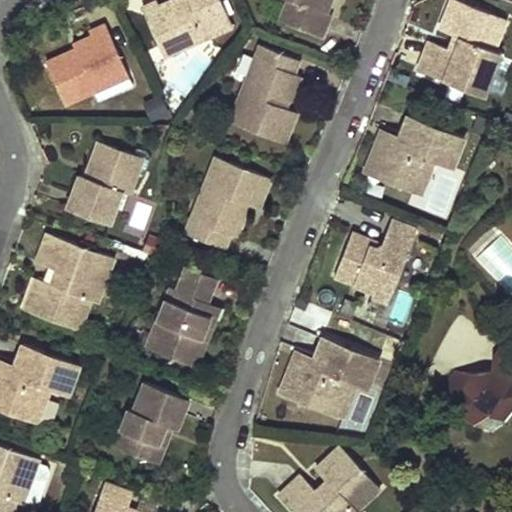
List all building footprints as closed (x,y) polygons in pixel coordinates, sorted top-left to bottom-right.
[(142,8),(159,47),(195,31),(209,36),(232,26),(220,0),(184,0),(175,4),(173,0),(171,0),(158,6),(156,1),(142,8)] [(298,3),(290,0),(287,0),(279,20),(290,24),(298,3)] [(290,0),(298,3),(290,24),(321,36),(330,14),(325,12),(330,0),(290,0)] [(448,48),(429,40),(418,69),(483,94),(500,50),(494,47),(505,18),(460,0),(450,0),(440,28),(453,34),(460,36),(455,50),(448,48)] [(71,50),(46,62),(64,103),(95,90),(92,85),(126,70),(105,24),(90,31),(92,35),(73,44),(75,49),(76,53),(72,55),(71,50)] [(195,31),(159,47),(163,57),(209,36),(195,31)] [(460,36),(453,34),(448,48),(455,50),(460,36)] [(248,74),(230,120),(284,142),(296,112),(293,111),(287,108),(279,105),(282,97),(290,101),(300,76),(294,73),(299,60),(260,45),(254,59),(263,63),(257,77),(248,74)] [(263,63),(254,59),(248,74),(257,77),(263,63)] [(146,99),(149,116),(166,113),(163,96),(146,99)] [(287,108),(290,101),(282,97),(279,105),(287,108)] [(382,172),(379,179),(412,191),(419,174),(429,169),(433,161),(451,168),(463,137),(407,115),(399,136),(396,144),(378,137),(366,166),(382,172)] [(399,136),(381,129),(378,137),(396,144),(399,136)] [(121,191),(129,170),(121,167),(127,151),(99,140),(89,167),(95,169),(92,178),(85,176),(79,174),(67,208),(101,220),(114,188),(121,191)] [(135,154),(127,151),(121,167),(129,170),(135,154)] [(270,178),(215,156),(197,203),(205,206),(199,221),(191,218),(185,233),(223,248),(229,235),(235,237),(245,213),(243,211),(237,209),(240,202),(246,204),(248,205),(255,207),(257,209),(270,178)] [(382,172),(366,166),(364,172),(379,179),(382,172)] [(95,169),(89,167),(85,176),(92,178),(95,169)] [(114,188),(101,220),(110,224),(121,191),(114,188)] [(135,202),(129,225),(144,229),(150,207),(135,202)] [(248,205),(240,202),(237,209),(243,211),(245,213),(248,205)] [(197,203),(191,218),(199,221),(205,206),(197,203)] [(392,289),(416,230),(390,220),(381,244),(351,232),(334,275),(373,290),(374,291),(377,284),(392,289)] [(47,232),(36,261),(55,268),(62,271),(57,285),(50,282),(36,277),(24,308),(78,329),(89,299),(96,302),(112,257),(47,232)] [(181,277),(211,289),(215,277),(186,266),(181,277)] [(62,271),(55,268),(50,282),(57,285),(62,271)] [(211,289),(181,277),(176,289),(172,300),(165,298),(146,347),(195,366),(203,346),(199,345),(201,338),(205,340),(214,317),(202,313),(206,302),(211,289)] [(374,291),(373,290),(371,296),(387,302),(392,289),(377,284),(374,291)] [(170,287),(165,298),(172,300),(176,289),(170,287)] [(202,313),(214,317),(218,307),(206,302),(202,313)] [(297,393),(295,399),(327,413),(335,394),(345,390),(348,381),(366,388),(378,357),(323,335),(314,356),(311,365),(293,358),(281,387),(297,393)] [(0,409),(29,420),(36,402),(46,397),(49,388),(67,395),(78,364),(22,343),(14,364),(11,373),(0,368),(0,409)] [(442,387),(443,389),(458,400),(460,413),(472,424),(474,422),(488,413),(505,419),(511,409),(511,351),(502,344),(493,355),(499,360),(492,368),(470,372),(455,372),(454,371),(442,387)] [(314,356),(296,349),(293,358),(311,365),(314,356)] [(0,358),(0,368),(11,373),(14,364),(0,358)] [(176,394),(146,382),(143,389),(139,400),(132,398),(113,446),(162,465),(170,445),(166,444),(168,438),(172,439),(181,417),(169,412),(173,401),(176,394)] [(143,389),(137,386),(132,398),(139,400),(143,389)] [(281,387),(279,393),(295,399),(297,393),(281,387)] [(169,412),(181,417),(186,406),(173,401),(169,412)] [(474,422),(490,430),(505,419),(488,413),(474,422)] [(0,443),(0,511),(10,511),(15,501),(22,503),(38,458),(0,443)] [(315,489),(301,474),(278,495),(293,511),(359,511),(356,509),(379,487),(340,445),(315,468),(326,479),(330,484),(320,495),(315,489)] [(39,460),(25,495),(36,499),(49,464),(39,460)] [(320,495),(330,484),(326,479),(315,489),(320,495)] [(105,483),(93,511),(139,511),(135,511),(134,511),(125,511),(127,507),(133,493),(105,483)]
